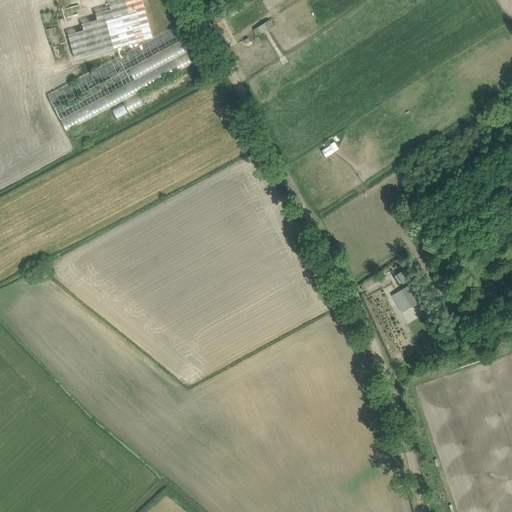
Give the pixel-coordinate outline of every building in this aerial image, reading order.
[(84,30),(69,34),(76,59),(153,37),(143,0),(118,0),(110,2),(111,9),(96,13),(98,19),(82,23),(84,30)] [(270,19),(254,29),(257,35),(273,25),(270,19)] [(137,92),(194,62),(175,26),(48,94),(67,130),(123,100),(129,111),(143,104),(137,92)] [(335,142),(322,151),(326,157),(335,151),(334,150),(338,147),(335,142)] [(403,271),(397,274),(403,283),(408,280),(403,271)] [(411,284),(398,291),(409,309),(421,301),(411,284)] [(433,318),(429,321),(436,333),(440,331),(433,318)]
